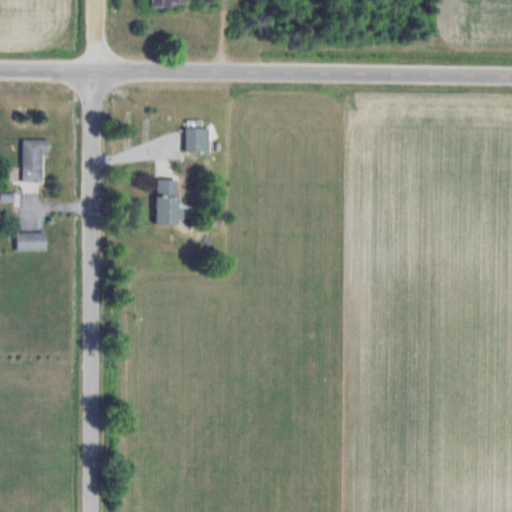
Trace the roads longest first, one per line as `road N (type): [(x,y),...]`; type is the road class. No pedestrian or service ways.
road 1 (residential): [(93,511),(93,71)]
road 2 (residential): [(511,77),(93,71)]
